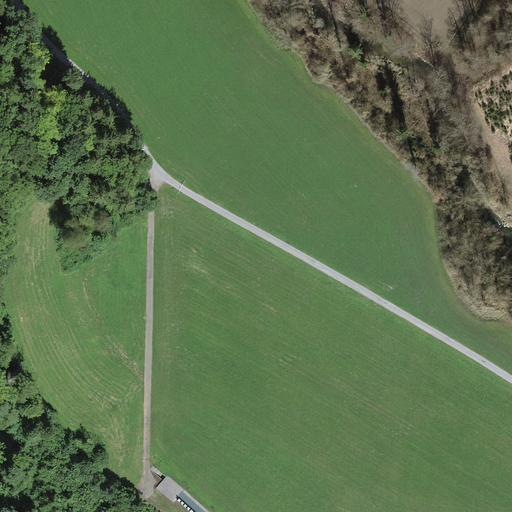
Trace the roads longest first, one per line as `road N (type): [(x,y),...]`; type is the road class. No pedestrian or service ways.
road 1 (track): [(147,457),(153,168),(114,95),(48,39),(19,0)]
road 2 (track): [(511,376),(153,168)]
